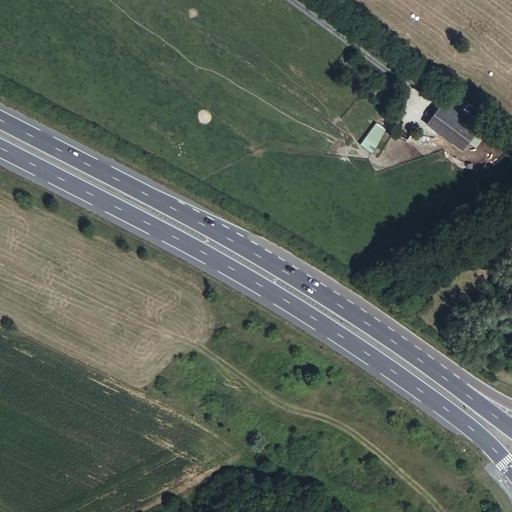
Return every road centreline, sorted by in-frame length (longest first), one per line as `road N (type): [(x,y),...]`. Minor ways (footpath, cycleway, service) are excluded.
road 1 (trunk): [(0,148),(309,314),(462,418),(511,468)]
road 2 (trunk): [(435,371),(211,227),(0,118)]
